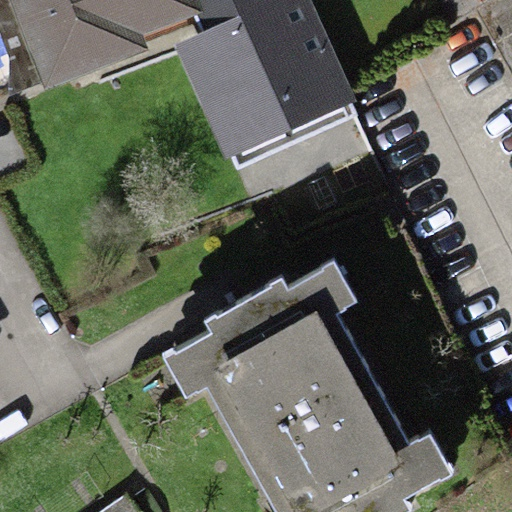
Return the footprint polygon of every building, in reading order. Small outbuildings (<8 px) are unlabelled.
[(141,35),(203,12),(197,0),(8,0),(43,90),(147,50),(141,35)] [(175,44),(225,159),(230,157),(236,170),(356,118),(349,104),(356,102),(310,0),(197,0),(203,12),(210,29),(175,44)] [(439,0),(449,16),(477,0),(439,0)] [(210,332),(165,357),(186,396),(209,384),(279,511),(411,511),(412,511),(406,501),(455,474),(431,430),(408,442),(339,316),(360,304),(336,262),(287,289),(282,278),(204,321),(210,332)] [(129,511),(120,499),(102,511),(129,511)]
